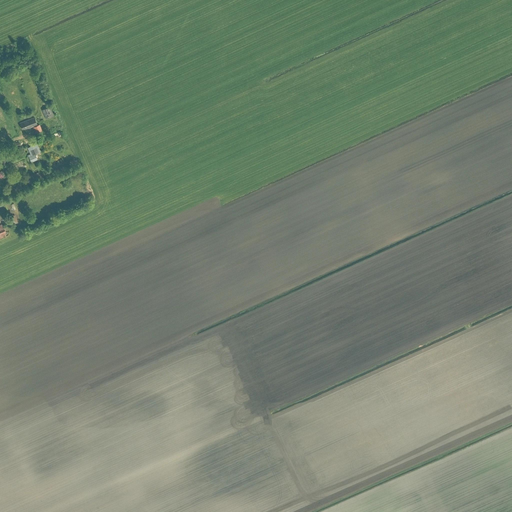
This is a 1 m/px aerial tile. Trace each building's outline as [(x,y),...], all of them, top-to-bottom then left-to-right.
[(42,108),(46,117),(52,115),(48,106),(42,108)] [(33,125),(36,133),(42,130),(38,121),(34,123),(32,119),(33,119),(32,115),(23,119),(24,121),(20,123),(21,124),(21,125),(22,129),(24,128),(25,129),(31,127),(31,126),(33,125)] [(35,145),(27,149),(30,156),(35,153),(38,152),(35,145)] [(30,156),(29,156),(31,162),(38,159),(35,153),(30,156)] [(32,174),(26,177),(29,183),(35,180),(32,174)] [(4,221),(5,225),(17,220),(14,214),(10,216),(11,218),(4,221)]
